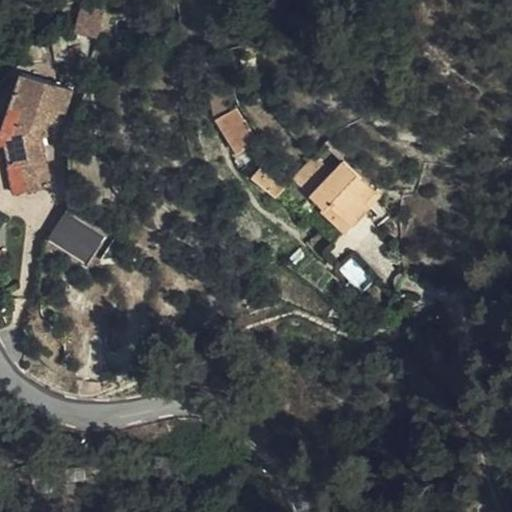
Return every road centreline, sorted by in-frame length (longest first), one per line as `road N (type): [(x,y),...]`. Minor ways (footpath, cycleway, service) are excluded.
road 1 (tertiary): [(0,367),(48,403),(99,416),(194,397),(245,411),(287,452),(318,511)]
road 2 (unknown): [(427,290),(479,511)]
